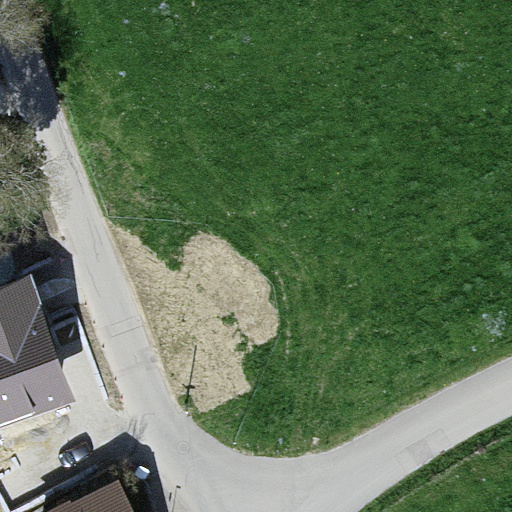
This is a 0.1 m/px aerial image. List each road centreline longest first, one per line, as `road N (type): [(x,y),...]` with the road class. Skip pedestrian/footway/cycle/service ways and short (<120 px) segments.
road 1 (unclassified): [(201,511),(139,386),(7,0)]
road 2 (residential): [(511,384),(393,452),(310,511)]
